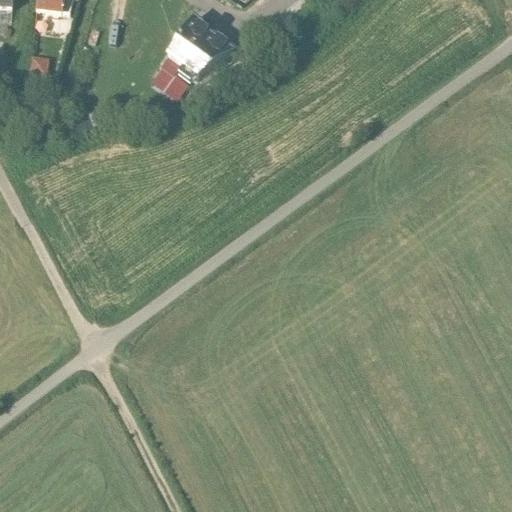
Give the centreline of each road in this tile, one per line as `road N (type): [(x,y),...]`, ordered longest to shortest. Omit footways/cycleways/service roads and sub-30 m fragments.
road 1 (track): [(95,354),(511,43)]
road 2 (track): [(176,511),(95,354)]
road 3 (track): [(95,354),(26,225)]
